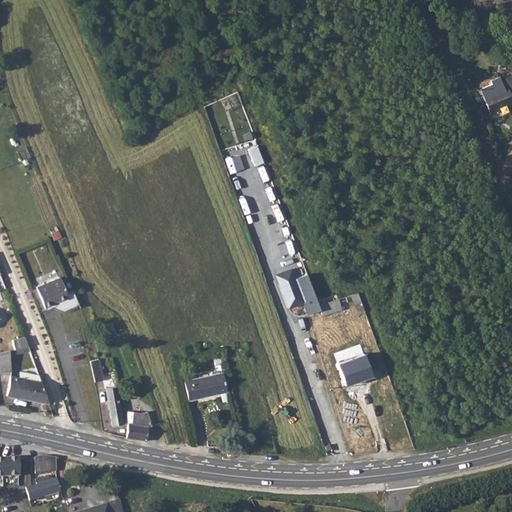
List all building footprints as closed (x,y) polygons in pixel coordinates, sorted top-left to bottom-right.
[(482,95),(489,110),(506,103),(508,107),(511,105),(511,97),(510,93),(511,91),(511,74),(499,79),(502,86),(482,95)] [(226,159),(231,174),(246,169),(241,154),(226,159)] [(60,277),(37,286),(47,309),(54,306),(58,305),(59,309),(64,311),(79,305),(76,297),(73,290),(66,293),(60,277)] [(342,297),(318,304),(320,310),(322,315),(342,308),(341,304),(353,300),(358,314),(365,311),(358,292),(342,297)] [(112,323),(99,328),(102,335),(115,331),(112,323)] [(16,353),(29,351),(27,336),(14,338),(16,353)] [(11,349),(0,351),(0,371),(12,371),(11,349)] [(364,353),(338,363),(346,384),(372,375),(364,353)] [(206,354),(200,357),(202,363),(209,361),(206,354)] [(98,358),(92,359),(98,381),(103,379),(98,358)] [(92,359),(90,360),(94,381),(98,381),(92,359)] [(49,403),(39,374),(20,371),(19,377),(11,375),(7,395),(39,401),(49,403)] [(191,377),(183,379),(188,400),(227,391),(223,372),(192,379),(191,377)] [(116,386),(106,387),(112,424),(123,423),(116,386)] [(129,423),(126,437),(137,440),(147,441),(148,432),(149,426),(152,425),(147,411),(140,413),(128,411),(126,422),(129,423)] [(54,458),(42,455),(34,458),(35,473),(55,470),(55,459),(54,458)] [(0,476),(18,476),(18,458),(0,458),(0,476)] [(35,479),(36,483),(50,479),(49,475),(35,479)] [(30,485),(25,487),(29,501),(40,498),(36,483),(30,485)] [(107,504),(80,511),(121,511),(118,501),(115,502),(107,504)]
